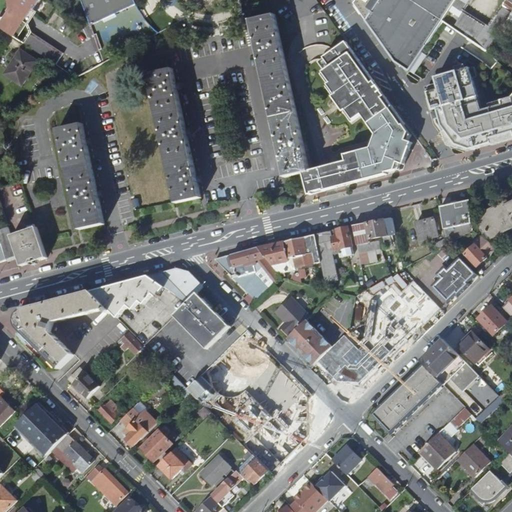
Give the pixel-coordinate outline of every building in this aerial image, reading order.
[(11,0),(16,4),(1,28),(3,29),(57,65),(64,54),(22,26),(31,13),(33,10),(34,10),(41,0),(11,0)] [(83,0),(92,26),(137,5),(136,3),(135,0),(83,0)] [(357,0),(356,3),(369,25),(378,40),(396,62),(410,71),(443,21),(450,11),(457,0),(357,0)] [(457,0),(450,11),(461,17),(456,24),(477,38),(486,24),(466,10),(472,0),(457,0)] [(511,1),(510,0),(505,0),(490,24),(495,28),(487,41),(492,44),(509,18),(511,13),(511,1)] [(259,56),(268,99),(264,100),(265,104),(266,108),(270,107),(278,145),(274,146),(275,150),(276,154),(280,153),(285,178),(305,174),(310,173),(310,172),(304,142),(295,104),(276,16),(251,21),(257,48),(253,49),(254,53),(255,57),(259,56)] [(483,48),(487,51),(492,44),(487,41),(483,48)] [(321,169),(315,170),(320,192),(327,190),(336,187),(388,174),(387,174),(399,171),(402,163),(406,165),(413,143),(410,142),(412,135),(405,126),(406,125),(353,51),(347,42),(343,45),(325,58),(332,68),(322,76),(329,85),(326,87),(337,101),(353,123),(363,116),(367,121),(377,136),(374,144),(372,149),(346,156),(348,162),(331,166),(321,169)] [(38,61),(20,50),(4,74),(21,85),(38,61)] [(178,82),(175,67),(149,73),(177,203),(202,198),(199,183),(203,182),(202,178),(201,175),(198,176),(189,135),(193,135),(192,131),(191,128),(188,128),(179,89),(183,88),(183,85),(182,81),(178,82)] [(473,150),(511,138),(511,96),(490,103),(491,108),(483,110),(471,67),(438,77),(439,84),(441,89),(430,92),(439,123),(454,144),(473,150)] [(441,89),(439,84),(428,87),(430,92),(441,89)] [(85,124),(60,129),(81,229),(105,224),(100,198),(104,197),(103,193),(102,189),(99,190),(89,145),(93,144),(92,141),(92,138),(88,138),(85,124)] [(305,174),(310,194),(320,192),(315,170),(310,172),(310,173),(305,174)] [(441,198),(442,205),(454,202),(453,196),(441,198)] [(441,207),(445,227),(473,221),(471,200),(441,207)] [(511,204),(507,208),(505,204),(483,217),(491,231),(493,230),(494,232),(495,232),(497,235),(499,233),(500,237),(511,229),(511,204)] [(354,227),(357,243),(369,239),(369,240),(384,237),(386,245),(392,243),(390,235),(395,233),(392,217),(373,222),(354,227)] [(435,219),(417,224),(421,241),(440,236),(435,219)] [(445,227),(447,238),(449,244),(474,230),(473,221),(445,227)] [(317,236),(323,262),(327,284),(336,282),(331,255),(334,255),(334,254),(341,252),(342,256),(340,256),(340,259),(352,256),(350,247),(352,246),(348,228),(317,236)] [(0,239),(7,260),(19,256),(14,243),(11,233),(3,236),(1,233),(0,233),(0,239)] [(14,243),(19,256),(22,266),(47,258),(39,234),(32,236),(27,233),(24,235),(22,240),(14,243)] [(497,246),(482,235),(480,237),(488,243),(487,246),(492,251),(497,246)] [(287,244),(290,258),(292,258),(296,266),(299,266),(301,278),(306,277),(303,267),(323,262),(317,236),(287,244)] [(492,251),(487,246),(488,243),(480,237),(476,241),(476,246),(467,255),(469,258),(468,260),(471,263),(473,261),(479,267),(488,258),(487,256),(492,251)] [(439,243),(441,248),(449,244),(447,238),(439,243)] [(357,246),(359,255),(369,252),(372,263),(380,260),(377,250),(381,248),(379,240),(370,243),(370,241),(357,246)] [(439,243),(431,249),(433,253),(441,248),(439,243)] [(290,258),(287,244),(261,250),(279,273),(297,269),(296,266),(292,258),(290,258)] [(217,260),(259,302),(267,293),(255,267),(257,265),(274,287),(283,278),(280,275),(279,273),(261,250),(260,249),(251,251),(232,256),(217,260)] [(439,275),(442,279),(434,288),(450,304),(459,296),(460,297),(462,295),(472,285),(471,284),(478,276),(462,258),(449,269),(447,267),(439,275)] [(148,276),(166,288),(183,300),(189,304),(199,294),(205,288),(192,274),(190,273),(177,269),(148,276)] [(289,275),(288,279),(303,284),(301,278),(289,275)] [(91,291),(112,312),(122,322),(126,326),(132,315),(134,312),(139,315),(144,307),(147,309),(155,298),(159,300),(166,288),(148,276),(121,283),(91,291)] [(412,288),(391,307),(407,324),(428,304),(412,288)] [(36,304),(25,307),(24,307),(23,307),(22,308),(21,308),(20,309),(19,310),(18,311),(18,312),(17,312),(16,313),(16,315),(16,316),(15,317),(15,318),(15,319),(15,320),(15,321),(16,323),(16,324),(17,325),(17,326),(18,327),(23,332),(18,338),(40,361),(46,356),(61,371),(75,356),(52,332),(55,324),(105,310),(107,311),(112,312),(91,291),(36,304)] [(373,297),(366,291),(355,297),(353,308),(359,309),(373,297)] [(176,317),(197,339),(220,316),(199,294),(189,304),(179,314),(176,317)] [(276,311),(286,322),(281,328),(289,337),(294,333),(307,320),(311,316),(291,297),(276,311)] [(492,306),(477,320),(492,335),(507,321),(492,306)] [(220,316),(197,339),(209,351),(232,328),(220,316)] [(307,320),(294,333),(289,337),(288,339),(302,353),(315,366),(333,348),(322,336),(307,320)] [(387,322),(371,335),(376,341),(392,327),(387,322)] [(392,327),(368,351),(380,363),(403,341),(397,336),(399,334),(392,327)] [(473,333),(459,346),(476,364),(490,351),(473,333)] [(131,335),(124,342),(128,346),(124,349),(127,353),(131,349),(138,356),(147,347),(146,346),(140,340),(138,342),(131,335)] [(425,367),(444,386),(451,380),(463,393),(480,377),(444,340),(434,350),(421,362),(425,367)] [(229,358),(217,370),(226,379),(234,370),(238,375),(249,363),(238,352),(240,350),(235,344),(225,354),(229,358)] [(359,351),(341,369),(352,382),(364,371),(366,373),(373,366),(359,351)] [(417,375),(380,410),(373,417),(393,437),(444,386),(425,367),(417,375)] [(82,369),(71,381),(76,386),(87,375),(82,369)] [(237,385),(259,407),(273,393),(251,371),(237,385)] [(395,387),(376,406),(380,410),(417,375),(412,371),(395,387)] [(166,378),(185,397),(190,392),(189,390),(172,373),(166,378)] [(87,375),(76,386),(89,399),(101,388),(88,374),(87,375)] [(190,392),(192,394),(203,404),(205,402),(203,399),(204,398),(192,386),(189,390),(190,392)] [(285,389),(266,408),(275,417),(283,410),(287,415),(299,403),(285,389)] [(0,427),(15,413),(0,398),(0,427)] [(500,398),(489,408),(493,412),(504,402),(500,398)] [(203,404),(210,412),(213,409),(205,402),(203,404)] [(296,424),(298,426),(295,429),(302,437),(323,417),(308,403),(291,419),(296,424)] [(57,447),(68,436),(38,406),(19,425),(49,455),(52,452),(57,447)] [(100,411),(114,424),(119,418),(106,406),(100,411)] [(136,408),(122,422),(129,429),(126,432),(130,437),(127,440),(134,447),(150,432),(159,424),(147,412),(144,416),(136,408)] [(465,408),(449,423),(456,430),(472,414),(465,408)] [(511,428),(499,442),(510,453),(511,455),(511,428)] [(482,436),(489,444),(495,438),(488,431),(482,436)] [(155,463),(173,446),(160,432),(142,450),(155,463)] [(438,435),(420,452),(438,471),(456,453),(438,435)] [(57,447),(79,469),(83,474),(94,462),(68,436),(57,447)] [(457,461),(475,478),(490,462),(473,445),(457,461)] [(52,452),(74,474),(79,469),(57,447),(52,452)] [(349,447),(334,462),(347,475),(362,461),(349,447)] [(178,450),(160,468),(173,481),(186,467),(189,470),(193,466),(178,450)] [(250,452),(244,459),(247,462),(254,456),(253,455),(250,452)] [(511,455),(510,453),(500,463),(510,474),(511,471),(511,455)] [(204,475),(214,485),(220,490),(228,482),(223,477),(230,469),(220,459),(204,475)] [(254,472),(248,477),(255,484),(269,472),(265,468),(257,460),(250,468),(254,472)] [(33,471),(42,480),(49,487),(53,483),(37,467),(33,471)] [(89,476),(117,504),(128,494),(106,472),(105,474),(98,467),(89,476)] [(371,478),(387,495),(396,486),(389,479),(380,469),(371,478)] [(220,490),(213,497),(223,508),(224,508),(235,497),(231,493),(244,479),(242,477),(238,472),(228,482),(220,490)] [(481,499),(494,499),(506,488),(490,472),(472,490),(481,499)] [(324,478),(315,487),(329,501),(331,503),(347,487),(332,473),(326,479),(324,478)] [(201,478),(210,488),(214,485),(204,475),(201,478)] [(49,487),(64,501),(68,497),(53,483),(49,487)] [(297,502),(291,508),(295,511),(317,511),(329,501),(315,487),(311,483),(295,499),(297,502)] [(0,511),(6,511),(18,502),(2,486),(0,487),(0,511)] [(197,511),(218,511),(223,508),(213,497),(197,511)] [(143,511),(130,499),(116,511),(143,511)]
